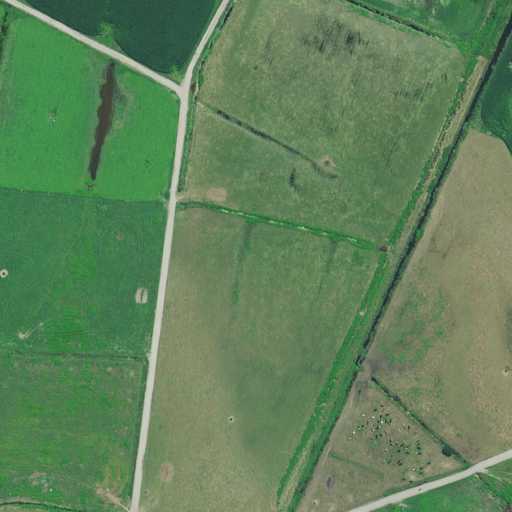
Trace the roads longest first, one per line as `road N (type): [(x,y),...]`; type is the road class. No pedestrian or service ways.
road 1 (track): [(134,511),(184,95),(226,0)]
road 2 (track): [(184,95),(10,0)]
road 3 (track): [(511,452),(357,511)]
